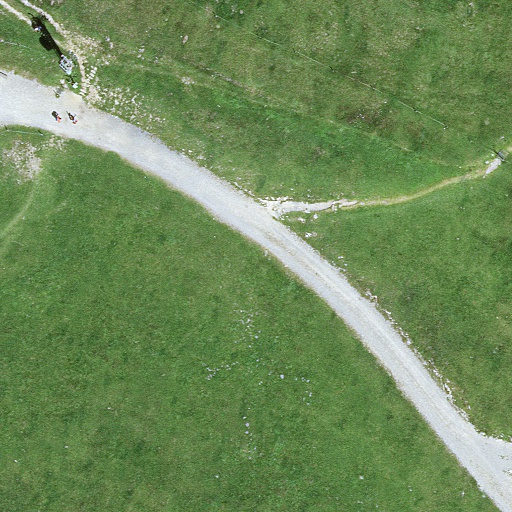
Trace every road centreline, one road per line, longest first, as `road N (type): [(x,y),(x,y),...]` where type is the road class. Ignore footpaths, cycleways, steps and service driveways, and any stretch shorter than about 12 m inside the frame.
road 1 (track): [(237,213),(350,305),(511,501)]
road 2 (track): [(511,158),(418,188),(237,213)]
road 3 (track): [(70,111),(237,213)]
